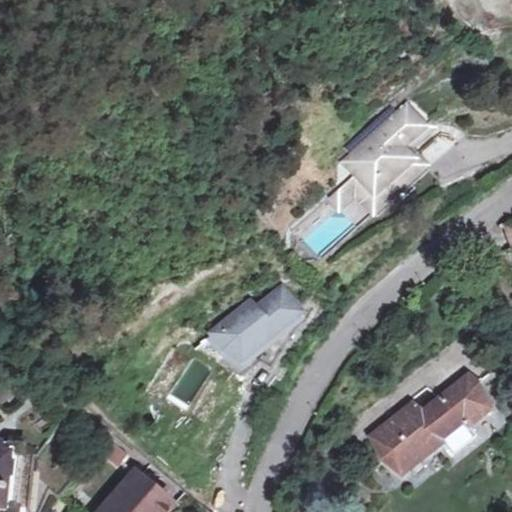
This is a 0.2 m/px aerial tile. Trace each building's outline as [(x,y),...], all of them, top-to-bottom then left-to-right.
[(397,144),(420,123),(409,110),(347,165),(357,176),(346,186),(356,197),(374,217),(391,203),(382,193),(415,164),(397,144)] [(438,143),(420,123),(397,144),(415,164),(382,193),(391,203),(428,170),(419,160),(438,143)] [(356,197),(346,186),(330,200),(340,211),(356,197)] [(249,350),(295,312),(276,290),(252,309),(247,302),(208,334),(221,350),(237,360),(249,350)] [(295,312),(249,350),(257,359),(263,363),(271,347),(298,316),(295,312)] [(0,401),(25,383),(18,373),(0,386),(0,401)] [(458,421),(469,429),(491,411),(478,381),(468,374),(438,399),(440,401),(425,412),(413,405),(370,439),(381,461),(386,456),(403,471),(440,441),(439,436),(458,421)] [(439,436),(440,441),(452,454),(475,436),(469,429),(458,421),(439,436)] [(128,453),(127,452),(107,434),(97,445),(119,465),(128,453)] [(0,511),(8,511),(14,452),(0,451),(0,511)] [(166,511),(173,505),(135,473),(101,511),(166,511)]
